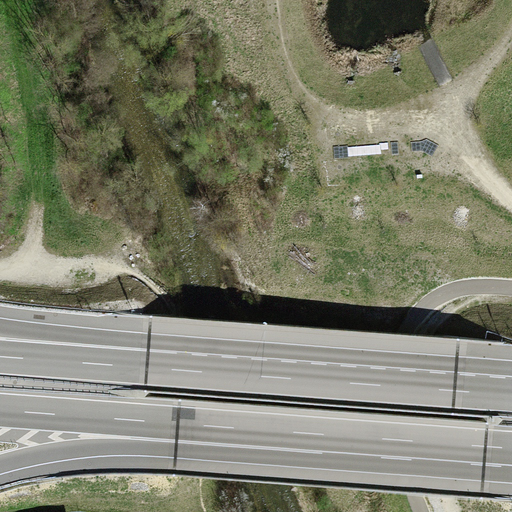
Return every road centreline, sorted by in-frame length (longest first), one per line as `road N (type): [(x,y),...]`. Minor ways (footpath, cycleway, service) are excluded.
road 1 (track): [(420,511),(403,423),(405,334),(441,294),(511,287)]
road 2 (track): [(55,271),(33,112),(3,0)]
road 3 (motorway): [(511,394),(242,373)]
road 4 (motorway): [(0,466),(263,431)]
road 5 (motorway): [(0,411),(263,431)]
road 6 (motorway): [(242,373),(175,342),(0,324)]
road 7 (motorway): [(263,431),(511,449)]
road 8 (motorway): [(242,373),(0,354)]
road 9 (track): [(359,123),(435,120),(511,36)]
road 10 (track): [(274,0),(284,59),(300,90),(331,116),(359,123)]
road 11 (track): [(0,268),(124,263)]
